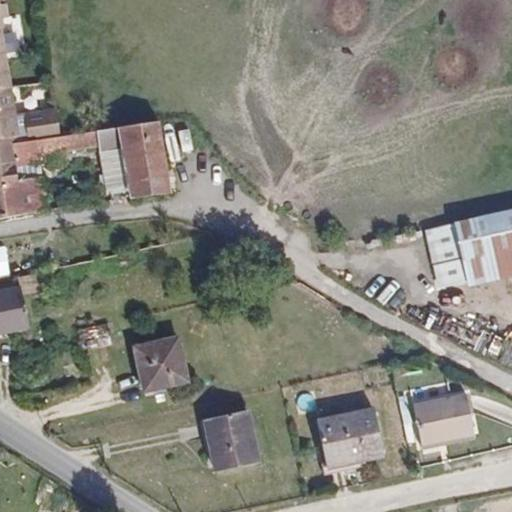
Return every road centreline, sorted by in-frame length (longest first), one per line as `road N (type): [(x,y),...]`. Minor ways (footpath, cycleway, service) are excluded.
road 1 (residential): [(0,231),(112,209),(203,212),(304,281),(511,397)]
road 2 (residential): [(511,465),(309,511)]
road 3 (tertiary): [(136,511),(0,423)]
road 4 (unknown): [(127,380),(10,430)]
